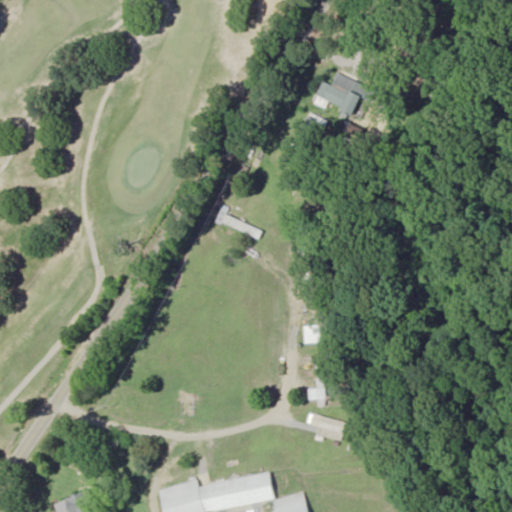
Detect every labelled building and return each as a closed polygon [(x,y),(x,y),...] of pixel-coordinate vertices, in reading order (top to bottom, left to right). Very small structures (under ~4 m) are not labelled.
[(334,103),(362,113),(367,98),(376,101),(380,89),(359,81),(355,92),(327,81),(319,102),(332,107),(334,103)] [(221,220),(262,239),(266,231),(224,212),(221,220)] [(302,247),(302,279),(316,279),(316,247),(302,247)] [(312,405),(329,405),(329,371),(319,371),(319,388),(312,388),(312,405)] [(352,422),(326,415),(321,434),(347,441),(352,422)] [(166,489),(170,511),(221,511),(279,499),(281,511),(314,511),(310,491),(281,498),(275,471),(205,487),(204,480),(166,489)] [(98,511),(100,511),(99,511),(112,511),(111,508),(102,511),(95,490),(59,503),(61,511),(98,511)]
